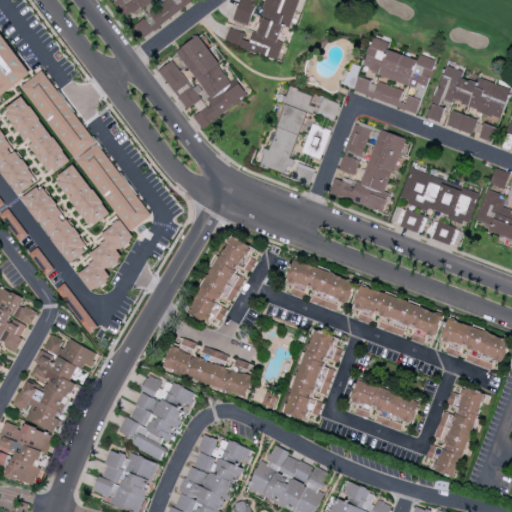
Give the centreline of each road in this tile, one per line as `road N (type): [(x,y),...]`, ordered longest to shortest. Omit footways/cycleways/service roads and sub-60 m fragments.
road 1 (residential): [(45,0),(180,174),(219,205),(511,318),(211,168),(82,0)]
road 2 (residential): [(232,183),(112,385),(56,511)]
road 3 (residential): [(192,436),(208,416),(228,411),(345,470),(495,511)]
road 4 (residential): [(301,240),(353,105),(511,165)]
road 5 (residential): [(452,365),(422,446),(331,413),(361,330)]
road 6 (residential): [(251,289),(485,378)]
road 7 (residential): [(0,235),(50,304),(0,403)]
road 8 (residential): [(107,82),(214,0)]
